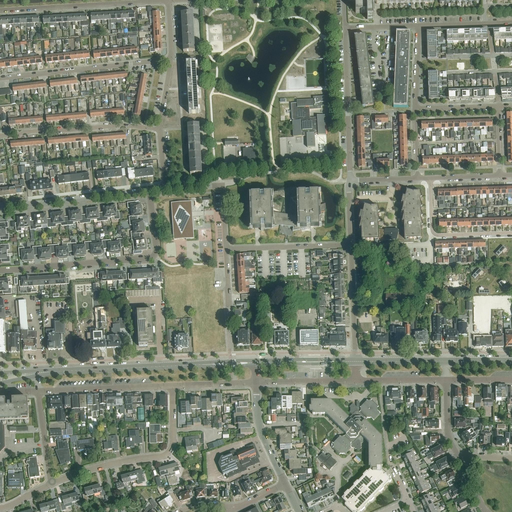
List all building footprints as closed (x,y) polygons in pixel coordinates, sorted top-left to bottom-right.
[(349,0),(349,1),(355,1),(355,3),(356,5),(356,7),(356,9),(356,11),(356,13),(360,13),(363,13),(367,13),(367,14),(367,17),(367,19),(370,19),(373,19),(373,16),(373,14),(373,11),(373,8),(373,6),(373,3),(375,3),(376,3),(376,4),(376,5),(378,5),(380,5),(382,5),(382,6),(385,6),(385,5),(388,5),(388,6),(391,6),(391,5),(394,5),(396,5),(400,5),(402,5),(405,5),(408,5),(408,4),(411,4),(411,5),(413,5),(413,4),(417,4),(417,5),(419,5),(419,4),(422,4),(422,5),(425,5),(425,4),(433,4),(434,4),(434,1),(434,0),(349,0)] [(181,13),(182,18),(183,18),(183,20),(183,23),(183,26),(182,26),(183,33),(186,33),(190,32),(194,32),(193,32),(193,30),(194,30),(194,28),(193,28),(193,26),(194,26),(194,25),(193,25),(193,23),(193,19),(193,20),(193,17),(193,12),(192,12),(192,13),(189,13),(185,13),(182,13),(181,13)] [(186,33),(183,33),(183,40),(184,40),(184,42),(184,45),(184,48),(183,48),(184,53),(184,52),(187,52),(191,52),(194,52),(195,52),(195,47),(194,47),(194,45),(195,45),(194,42),(194,39),(194,37),(194,35),(194,33),(194,32),(190,32),(186,33)] [(409,34),(398,34),(397,52),(401,52),(405,52),(408,52),(409,34)] [(364,53),(368,52),(366,35),(354,36),(356,46),(356,54),(360,53),(364,53)] [(132,48),(132,44),(130,45),(130,48),(131,48),(131,55),(138,54),(137,48),(132,48)] [(162,50),(161,44),(155,44),(155,48),(150,49),(150,53),(155,52),(155,50),(162,50)] [(125,56),(131,55),(131,48),(130,48),(126,49),(126,45),(123,45),(124,49),(125,56)] [(118,50),(114,50),(113,46),(111,47),(111,50),(112,50),(113,57),(119,56),(118,50)] [(119,56),(125,56),(124,49),(120,49),(119,46),(117,46),(118,50),(119,56)] [(107,47),(105,47),(105,51),(106,51),(107,58),(113,57),(112,50),(111,50),(107,51),(107,47)] [(94,59),(101,58),(100,52),(99,52),(95,52),(95,48),(92,48),(93,53),(93,52),(94,59)] [(101,58),(107,58),(106,51),(105,51),(101,52),(101,48),(99,48),(99,52),(100,52),(101,58)] [(77,60),(84,59),(83,53),(82,53),(78,53),(78,49),(76,50),(76,53),(77,53),(77,60)] [(83,53),(84,59),(90,58),(89,52),(85,52),(84,49),(82,49),(82,53),(83,53)] [(71,61),(77,60),(77,53),(76,53),(72,54),(72,50),(69,50),(70,54),(71,61)] [(59,62),(65,61),(64,55),(60,55),(59,51),(57,52),(57,55),(58,55),(59,62)] [(65,61),(71,61),(70,54),(66,54),(66,51),(63,51),(64,55),(65,61)] [(53,63),(59,62),(58,55),(57,55),(54,56),(53,52),(51,52),(51,56),(52,56),(53,63)] [(366,71),(370,70),(368,52),(364,53),(360,53),(356,54),(358,72),(362,71),(366,71)] [(401,52),(397,52),(397,69),(400,70),(404,70),(407,70),(408,52),(405,52),(401,52)] [(17,60),(17,67),(24,66),(23,59),(22,59),(22,55),(18,56),(18,53),(16,53),(16,56),(16,60),(17,60)] [(47,63),(53,63),(52,56),(51,56),(47,57),(47,53),(45,53),(45,57),(46,57),(47,63)] [(35,58),(36,64),(42,64),(42,57),(37,58),(36,54),(34,54),(35,58)] [(24,66),(30,65),(29,59),(28,59),(28,55),(24,55),(22,55),(22,59),(23,59),(24,66)] [(30,65),(36,64),(35,58),(31,58),(30,55),(28,55),(28,59),(29,59),(30,65)] [(5,68),(11,67),(11,61),(10,61),(6,61),(6,57),(3,58),(4,61),(5,68)] [(17,60),(16,60),(12,60),(12,57),(10,57),(9,57),(10,61),(11,61),(11,67),(17,67),(17,60)] [(196,62),(186,63),(189,114),(199,114),(196,62)] [(400,70),(397,69),(396,87),(400,88),(403,88),(407,88),(407,70),(404,70),(400,70)] [(368,88),(372,88),(370,70),(366,71),(362,71),(358,72),(360,82),(360,89),(364,89),(368,88)] [(141,82),(146,83),(147,76),(142,75),(141,80),(135,79),(134,81),(141,82)] [(89,89),(89,82),(88,77),(81,78),(81,83),(86,83),(87,89),(89,89)] [(71,80),(71,85),(75,85),(76,91),(79,91),(78,84),(77,84),(77,79),(71,80)] [(58,87),(57,81),(50,82),(51,88),(55,87),(56,94),(59,93),(58,87)] [(65,86),(64,81),(57,81),(58,87),(62,86),(63,93),(65,93),(65,86)] [(48,95),(47,88),(46,82),(40,83),(41,89),(45,89),(45,95),(48,95)] [(40,83),(33,84),(34,90),(38,89),(39,96),(41,95),(41,89),(40,83)] [(21,91),(20,85),(13,86),(13,92),(18,92),(19,98),(21,98),(21,91)] [(28,97),(27,91),(27,85),(20,85),(21,91),(25,91),(25,97),(28,97)] [(395,105),(406,106),(407,88),(403,88),(400,88),(396,87),(395,105)] [(360,89),(362,107),(374,106),(372,88),(368,88),(364,89),(360,89)] [(297,103),(291,104),(292,120),(293,120),(294,121),(292,121),(292,123),(293,137),(295,137),(302,137),(307,136),(307,148),(308,148),(316,147),(315,142),(315,134),(318,134),(318,136),(320,136),(322,136),(323,135),(326,135),(325,116),(317,116),(317,118),(315,118),(310,118),(310,113),(310,112),(309,110),(321,109),(321,107),(328,106),(328,103),(328,96),(313,97),(313,100),(297,101),(297,103)] [(117,110),(117,115),(124,115),(124,109),(119,110),(118,103),(116,103),(116,110),(117,110)] [(104,111),(104,117),(111,116),(110,111),(106,111),(105,104),(102,105),(103,111),(104,111)] [(111,116),(117,115),(117,110),(116,110),(112,110),(112,104),(109,104),(110,111),(111,116)] [(98,117),(104,117),(104,111),(103,111),(99,112),(99,105),(96,105),(96,112),(97,112),(98,117)] [(89,106),(90,113),(91,118),(98,117),(97,112),(96,112),(92,112),(92,106),(89,106)] [(80,114),(80,120),(87,119),(86,114),(82,114),(81,107),(78,108),(79,114),(80,114)] [(73,115),(73,120),(80,120),(80,114),(79,114),(75,114),(74,108),(72,108),(72,115),(73,115)] [(60,116),(60,121),(67,121),(66,115),(62,116),(61,109),(58,109),(59,116),(60,116)] [(66,115),(67,121),(73,120),(73,115),(72,115),(68,115),(68,109),(65,109),(66,115)] [(141,110),(136,109),(135,113),(132,112),(131,117),(138,118),(138,115),(140,116),(141,110)] [(53,116),(52,116),(48,117),(48,110),(45,110),(46,117),(47,122),(54,122),(53,116)] [(53,116),(54,122),(60,121),(60,116),(59,116),(55,116),(54,110),(52,110),(52,116),(53,116)] [(36,118),(36,123),(43,123),(42,117),(38,118),(37,111),(34,111),(35,118),(36,118)] [(23,124),(29,124),(29,118),(28,119),(24,119),(24,112),(21,113),(21,119),(22,119),(23,124)] [(29,124),(36,123),(36,118),(35,118),(31,118),(30,112),(28,112),(28,119),(29,118),(29,124)] [(9,126),(16,125),(16,120),(15,120),(15,117),(11,117),(10,113),(8,114),(8,120),(9,120),(9,126)] [(16,125),(23,124),(22,119),(21,119),(18,119),(17,113),(14,113),(15,117),(15,120),(16,120),(16,125)] [(377,124),(382,124),(381,117),(375,117),(375,124),(372,124),(372,129),(375,129),(375,128),(378,128),(377,124)] [(391,123),(388,123),(388,117),(381,117),(382,124),(386,123),(386,127),(386,129),(392,129),(391,123)] [(492,120),(486,120),(486,127),(489,127),(489,133),(494,133),(493,127),(492,127),(492,120)] [(188,124),(187,124),(188,129),(189,129),(189,132),(189,133),(189,135),(189,137),(188,137),(188,141),(192,141),(196,141),(200,141),(200,137),(200,134),(200,133),(200,131),(199,129),(200,129),(200,128),(199,128),(199,126),(200,126),(200,124),(199,123),(199,124),(195,125),(191,125),(188,125),(188,124)] [(144,144),(151,143),(151,137),(150,135),(146,136),(146,137),(140,138),(140,137),(136,137),(137,143),(140,142),(140,141),(144,140),(144,144)] [(101,148),(100,142),(100,136),(92,137),(93,142),(98,142),(98,148),(101,148)] [(56,139),(48,140),(49,145),(53,145),(54,151),(57,151),(56,144),(56,139)] [(192,141),(188,141),(189,146),(190,146),(190,148),(190,150),(190,151),(190,154),(189,154),(189,158),(193,158),(197,158),(201,157),(201,153),(201,151),(201,149),(201,147),(200,147),(200,145),(201,145),(201,144),(200,144),(200,142),(200,141),(196,141),(192,141)] [(19,154),(19,148),(18,142),(11,143),(11,148),(16,148),(16,154),(19,154)] [(226,146),(227,164),(237,163),(236,146),(226,146)] [(256,164),(255,148),(243,148),(244,164),(256,164)] [(376,154),(373,155),(373,161),(377,161),(377,167),(383,167),(383,160),(379,160),(379,154),(376,154)] [(387,160),(383,160),(383,167),(390,167),(389,160),(393,160),(393,154),(389,154),(389,156),(387,156),(387,160)] [(193,158),(189,158),(190,162),(191,165),(191,166),(191,167),(191,170),(190,170),(190,174),(190,175),(191,175),(191,174),(194,174),(198,174),(202,174),(202,175),(202,169),(202,167),(202,166),(202,164),(201,164),(201,161),(202,161),(202,160),(201,161),(201,158),(201,157),(197,158),(193,158)] [(65,184),(64,177),(62,177),(61,173),(58,174),(57,167),(54,167),(54,171),(55,176),(58,176),(58,177),(59,185),(65,184)] [(115,169),(116,171),(116,178),(123,177),(123,176),(126,176),(125,170),(122,170),(122,169),(121,169),(121,168),(115,169)] [(39,191),(38,182),(37,179),(38,179),(37,176),(34,176),(34,180),(35,182),(31,183),(32,192),(39,191)] [(24,191),(23,191),(23,187),(25,187),(24,180),(20,181),(20,184),(19,185),(16,185),(17,195),(23,194),(25,193),(24,191)] [(250,194),(249,194),(249,196),(250,201),(250,202),(250,204),(251,222),(250,230),(253,230),(253,229),(255,229),(261,229),(261,231),(269,229),(272,229),(275,229),(275,227),(280,225),(293,227),(293,231),(301,230),(306,229),(311,229),(311,227),(316,227),(319,227),(322,227),(321,221),(321,220),(321,213),(325,212),(326,212),(325,203),(324,204),(321,205),(320,199),(321,192),(321,191),(318,192),(299,192),(296,192),(297,196),(297,197),(297,200),(297,201),(297,202),(297,204),(297,206),(298,217),(288,215),(282,214),(277,213),(274,213),(273,210),(273,209),(273,201),(273,199),(273,198),(274,195),(274,193),(271,193),(265,194),(256,194),(252,194),(250,194)] [(359,218),(359,219),(361,220),(361,222),(360,224),(359,229),(361,229),(361,231),(361,233),(361,241),(362,241),(366,241),(367,241),(371,241),(373,241),(379,240),(379,241),(379,242),(379,243),(382,242),(385,241),(388,240),(389,239),(391,239),(394,239),(399,240),(398,243),(406,243),(413,243),(413,242),(414,239),(421,239),(422,239),(421,229),(421,227),(423,226),(423,225),(422,225),(421,220),(421,219),(421,217),(423,217),(422,216),(422,215),(421,210),(420,208),(422,208),(422,207),(422,206),(420,201),(420,199),(422,198),(421,197),(421,196),(420,191),(419,191),(419,192),(412,192),(411,192),(406,191),(406,193),(405,197),(404,197),(403,197),(403,196),(401,202),(401,203),(403,204),(403,206),(402,211),(401,213),(403,213),(403,215),(402,221),(402,222),(404,222),(404,225),(404,227),(404,228),(404,230),(400,231),(399,231),(397,230),(397,229),(394,229),(391,229),(388,230),(385,230),(385,231),(384,233),(382,232),(378,231),(378,229),(378,228),(378,226),(378,224),(378,223),(380,223),(378,216),(378,215),(378,214),(379,213),(377,207),(376,207),(372,207),(371,207),(370,207),(369,207),(366,206),(364,206),(363,213),(362,213),(361,212),(360,212),(360,216),(359,218)] [(131,212),(132,212),(143,210),(142,206),(141,206),(141,205),(134,205),(134,202),(127,203),(128,209),(130,208),(131,212)] [(192,202),(171,203),(174,240),(194,239),(192,202)] [(111,217),(110,206),(105,207),(106,208),(104,208),(105,215),(102,215),(103,222),(108,221),(108,219),(111,218),(111,217)] [(114,206),(110,206),(111,217),(114,217),(115,220),(120,219),(119,213),(116,213),(116,207),(114,207),(114,206)] [(97,208),(92,209),(94,221),(97,220),(97,222),(103,222),(102,215),(99,216),(98,209),(97,209),(97,208)] [(88,217),(85,217),(85,224),(91,223),(91,221),(94,221),(92,209),(88,209),(88,210),(87,210),(88,217)] [(85,224),(85,217),(82,218),(81,211),(80,211),(79,210),(75,211),(76,223),(80,222),(80,224),(85,224)] [(143,210),(132,212),(132,217),(129,217),(130,220),(136,220),(135,217),(142,216),(142,215),(143,214),(143,210)] [(70,219),(67,219),(68,226),(74,225),(73,223),(76,223),(75,211),(71,211),(71,212),(70,212),(70,219)] [(68,226),(67,219),(64,220),(64,213),(62,213),(62,212),(58,213),(59,224),(65,223),(65,226),(68,226)] [(53,221),(50,222),(51,228),(57,227),(56,225),(60,225),(59,224),(58,213),(54,213),(54,214),(52,214),(53,221)] [(51,228),(50,222),(47,222),(46,215),(45,215),(45,214),(41,215),(42,226),(47,225),(48,228),(51,228)] [(36,223),(33,224),(34,230),(37,230),(37,226),(42,226),(41,215),(36,215),(36,216),(35,217),(36,223)] [(28,216),(24,217),(25,228),(30,227),(30,230),(31,230),(34,230),(33,224),(30,224),(29,217),(28,217),(28,216)] [(25,228),(24,217),(19,218),(18,219),(19,225),(16,226),(16,232),(22,232),(22,229),(25,229),(25,228)] [(136,223),(136,220),(130,220),(130,226),(134,226),(134,229),(145,227),(144,223),(143,223),(143,222),(136,223)] [(0,231),(6,231),(6,229),(8,228),(8,223),(2,223),(2,226),(0,226),(0,231)] [(131,232),(132,238),(138,237),(138,234),(144,233),(144,232),(145,232),(145,227),(134,229),(134,232),(131,232)] [(6,231),(0,231),(0,237),(2,238),(3,241),(9,240),(9,235),(7,235),(6,231)] [(133,246),(147,245),(146,240),(145,240),(145,239),(138,240),(138,237),(132,238),(132,241),(133,241),(133,246)] [(114,243),(115,254),(120,254),(119,253),(121,253),(120,246),(123,246),(123,239),(117,240),(117,243),(114,243)] [(111,255),(115,254),(114,243),(111,244),(111,240),(105,241),(106,247),(109,247),(109,254),(111,254),(111,255)] [(103,248),(106,247),(105,241),(102,241),(102,245),(97,245),(98,256),(102,255),(102,254),(103,254),(103,248)] [(79,245),(81,257),(85,257),(85,256),(86,256),(86,249),(89,249),(88,242),(85,243),(85,246),(80,247),(80,245),(79,245)] [(94,256),(98,256),(97,245),(92,246),(91,242),(88,242),(89,249),(92,249),(92,255),(94,255),(94,256)] [(76,258),(81,257),(79,245),(76,246),(76,243),(71,244),(71,250),(74,250),(75,257),(76,257),(76,258)] [(68,251),(71,250),(71,244),(67,244),(68,248),(62,248),(63,259),(68,259),(67,258),(69,257),(68,251)] [(3,248),(0,248),(0,254),(7,254),(7,251),(10,251),(9,245),(3,245),(3,248)] [(59,259),(63,259),(62,248),(59,248),(59,245),(53,246),(54,252),(57,252),(57,259),(59,258),(59,259)] [(147,249),(147,245),(133,246),(134,252),(133,252),(134,255),(140,254),(140,251),(146,250),(146,249),(147,249)] [(51,252),(54,252),(53,246),(48,246),(48,248),(45,249),(46,261),(50,260),(50,259),(52,259),(51,252)] [(493,254),(496,257),(503,249),(501,246),(493,254)] [(34,254),(37,254),(36,247),(33,247),(33,251),(28,251),(29,262),(33,262),(33,261),(34,261),(34,254)] [(42,261),(46,261),(45,249),(42,249),(42,247),(36,247),(37,254),(40,253),(40,260),(42,260),(42,261)] [(24,263),(29,262),(28,251),(25,252),(24,248),(19,249),(19,255),(22,255),(23,262),(24,262),(24,263)] [(180,264),(179,249),(169,249),(170,265),(180,264)] [(244,262),(244,261),(244,258),(250,257),(250,256),(250,253),(242,254),(242,255),(237,256),(237,262),(244,262)] [(0,259),(4,260),(4,263),(10,262),(10,257),(13,257),(13,254),(7,254),(0,254),(0,259)] [(153,270),(153,279),(162,278),(161,272),(158,272),(158,270),(156,270),(153,270)] [(127,280),(126,274),(123,275),(123,272),(117,273),(118,281),(127,280)] [(131,274),(128,274),(129,280),(137,280),(137,272),(131,272),(131,274)] [(107,282),(107,273),(104,273),(104,274),(98,274),(98,279),(101,279),(102,282),(107,282)] [(69,284),(69,278),(66,279),(66,276),(63,277),(63,276),(60,276),(61,285),(69,284)] [(19,281),(20,287),(28,287),(28,278),(25,278),(25,279),(22,279),(22,281),(19,281)] [(501,281),(498,283),(506,292),(508,290),(501,281)] [(9,289),(9,286),(0,286),(0,291),(5,292),(5,295),(12,294),(11,289),(9,289)] [(406,306),(406,294),(386,294),(386,306),(406,306)] [(492,347),(492,296),(473,296),(474,318),(475,327),(475,338),(472,338),(472,342),(475,342),(475,347),(482,347),(482,348),(484,348),(484,347),(492,347)] [(26,300),(18,301),(20,318),(21,332),(21,336),(21,341),(24,341),(24,351),(31,351),(36,351),(37,332),(32,332),(28,326),(26,300)] [(105,330),(105,323),(104,310),(97,311),(97,312),(98,324),(99,330),(100,349),(100,351),(102,352),(104,352),(106,350),(105,337),(104,330),(105,330)] [(152,310),(137,311),(138,323),(139,323),(140,328),(138,328),(138,334),(140,334),(140,339),(138,339),(139,346),(139,347),(147,347),(147,345),(154,345),(153,324),(151,324),(151,322),(153,322),(152,310)] [(434,319),(434,336),(433,336),(433,342),(434,342),(434,343),(436,343),(437,342),(441,342),(441,336),(441,318),(444,318),(444,314),(438,315),(434,315),(434,319)] [(48,334),(49,351),(55,351),(55,350),(61,350),(62,349),(61,349),(61,342),(60,322),(54,322),(55,331),(47,331),(46,331),(46,334),(47,334),(48,334)] [(112,329),(112,337),(106,337),(107,349),(121,348),(121,341),(120,336),(121,336),(120,332),(120,325),(119,325),(119,322),(115,322),(115,325),(113,325),(113,329),(112,329)] [(458,342),(458,335),(458,324),(454,324),(455,330),(448,330),(448,327),(446,327),(446,330),(444,330),(444,336),(446,336),(446,342),(458,342)] [(458,324),(458,335),(462,335),(462,336),(466,336),(466,335),(467,335),(467,329),(468,329),(468,324),(458,324)] [(390,333),(395,333),(395,344),(406,344),(406,336),(410,336),(410,325),(405,326),(405,330),(395,330),(395,327),(390,327),(390,333)] [(14,328),(15,335),(9,335),(9,353),(20,353),(19,335),(21,335),(21,327),(14,328)] [(249,329),(249,331),(249,336),(252,336),(252,346),(262,346),(262,335),(260,335),(260,332),(259,332),(259,329),(249,329)] [(280,329),(280,332),(275,332),(275,346),(280,346),(280,347),(283,347),(283,346),(289,346),(288,332),(284,332),(284,329),(280,329)] [(92,350),(100,349),(99,330),(91,330),(91,334),(87,334),(88,340),(91,340),(92,350)] [(249,336),(249,331),(237,331),(237,336),(236,336),(236,342),(237,342),(237,346),(244,346),(249,346),(249,336)] [(318,331),(314,331),(308,331),(300,331),(300,339),(300,346),(319,346),(318,338),(318,331)] [(336,338),(336,347),(346,347),(346,332),(337,332),(337,338),(336,338)] [(414,332),(414,333),(414,345),(419,344),(419,346),(422,346),(422,344),(427,344),(427,332),(414,332)] [(463,402),(461,402),(461,398),(461,389),(458,389),(457,388),(456,388),(455,389),(454,389),(455,394),(452,394),(453,399),(457,399),(457,408),(463,408),(463,402)] [(473,403),(473,401),(474,401),(474,396),(472,394),(471,394),(471,389),(470,389),(470,388),(468,388),(468,389),(465,389),(465,398),(465,399),(465,406),(469,406),(468,403),(473,403)] [(390,390),(390,397),(385,397),(385,405),(390,405),(390,400),(401,400),(401,389),(390,390)] [(417,399),(414,399),(413,390),(412,389),(408,390),(407,390),(408,403),(410,403),(410,399),(413,399),(414,405),(414,408),(413,408),(413,417),(417,417),(417,408),(418,408),(418,407),(417,405),(417,401),(417,399)] [(419,401),(417,401),(417,405),(419,404),(420,404),(420,402),(423,402),(423,398),(426,398),(426,390),(425,390),(424,389),(423,389),(422,390),(419,390),(419,399),(419,401)] [(429,401),(429,406),(435,405),(435,400),(438,400),(438,398),(438,390),(437,390),(436,389),(435,389),(434,390),(431,390),(431,401),(429,401)] [(491,389),(484,389),(484,400),(484,403),(494,403),(494,395),(491,395),(491,389)] [(302,405),(302,407),(302,409),(306,409),(306,401),(303,401),(302,393),(297,393),(297,405),(302,405)] [(133,406),(136,405),(144,405),(144,399),(141,399),(141,394),(133,394),(133,406)] [(116,395),(107,395),(107,407),(110,407),(110,413),(113,413),(113,407),(116,407),(116,395)] [(122,395),(116,395),(116,407),(116,410),(120,410),(120,414),(125,414),(124,406),(123,406),(122,395)] [(164,395),(160,395),(159,396),(159,402),(158,402),(158,408),(164,408),(164,412),(168,412),(168,395),(164,395)] [(231,404),(235,404),(243,403),(243,398),(235,399),(235,395),(227,396),(227,399),(231,399),(231,404)] [(72,409),(74,409),(78,409),(80,409),(80,400),(79,396),(71,397),(72,409)] [(62,397),(49,398),(50,410),(57,409),(58,423),(66,423),(65,409),(62,409),(62,397)] [(0,400),(0,423),(4,423),(4,426),(7,425),(7,423),(29,422),(28,399),(0,400)] [(277,399),(276,399),(271,399),(271,407),(268,407),(268,415),(272,415),(272,411),(277,411),(277,409),(277,407),(277,399)] [(345,506),(347,508),(351,511),(359,511),(360,511),(361,511),(365,508),(365,507),(370,502),(371,502),(372,500),(374,498),(374,497),(379,492),(380,492),(384,489),(383,487),(388,482),(390,483),(392,481),(385,474),(387,473),(382,469),(382,437),(365,421),(368,418),(371,418),(374,421),(381,414),(378,411),(378,408),(379,407),(372,400),(371,401),(367,401),(366,400),(359,407),(359,402),(357,402),(357,407),(356,407),(353,404),(349,407),(350,408),(350,412),(349,412),(352,415),(349,418),(331,401),(311,401),(311,407),(309,407),(309,411),(310,412),(312,412),(312,415),(325,414),(346,435),(344,437),(340,437),(339,436),(332,443),(333,444),(333,447),(332,448),(339,455),(341,454),(344,454),(345,455),(352,448),(355,448),(358,452),(362,448),(361,447),(361,444),(362,443),(358,439),(361,436),(369,443),(369,467),(370,467),(370,470),(368,472),(367,472),(363,475),(363,477),(358,482),(357,481),(354,485),(354,486),(349,491),(348,491),(344,495),(344,496),(342,499),(346,503),(346,504),(345,504),(345,505),(345,506)] [(150,425),(150,442),(150,441),(157,441),(157,443),(163,443),(163,435),(160,435),(160,432),(159,432),(159,426),(160,426),(160,425),(150,425)] [(252,429),(250,429),(240,429),(240,430),(241,434),(236,434),(237,438),(245,438),(245,434),(253,434),(252,429)] [(463,440),(474,433),(472,429),(467,432),(467,431),(463,434),(463,433),(460,435),(460,436),(463,440)] [(126,441),(126,442),(127,448),(135,448),(134,444),(143,444),(142,438),(139,438),(139,431),(129,431),(130,438),(128,438),(126,441)] [(491,433),(486,433),(486,431),(484,431),(484,433),(481,433),(481,437),(481,445),(487,446),(487,436),(491,436),(491,432),(491,433)] [(477,436),(474,433),(463,440),(466,445),(466,444),(467,445),(470,443),(469,443),(473,440),(472,439),(477,436)] [(107,443),(104,443),(105,449),(104,449),(104,450),(114,449),(115,452),(119,452),(117,436),(107,437),(107,443)] [(77,451),(95,449),(93,439),(78,441),(77,437),(71,438),(71,443),(76,442),(77,451)] [(200,444),(199,437),(190,438),(191,441),(185,442),(187,452),(197,450),(196,445),(200,444)] [(210,444),(211,449),(225,444),(224,439),(210,444)] [(67,441),(58,442),(59,456),(58,457),(61,465),(60,465),(60,466),(70,462),(70,461),(67,441)] [(259,455),(257,450),(254,444),(246,447),(247,449),(245,450),(244,450),(242,451),(241,451),(242,452),(239,453),(239,452),(239,453),(237,454),(237,453),(235,450),(222,456),(223,457),(221,457),(218,464),(219,466),(223,476),(226,475),(226,474),(227,474),(229,478),(244,472),(244,470),(260,463),(258,459),(256,456),(259,455)] [(427,457),(443,450),(441,446),(430,451),(430,452),(426,455),(427,457)] [(444,454),(443,450),(427,457),(423,459),(427,465),(431,463),(430,460),(433,458),(434,459),(444,454)] [(313,457),(316,460),(318,459),(330,470),(337,463),(328,455),(326,457),(323,453),(319,457),(315,453),(313,455),(313,457)] [(404,460),(405,462),(415,457),(413,454),(412,455),(411,453),(402,457),(404,460)] [(37,457),(29,459),(27,459),(27,462),(27,465),(29,465),(29,468),(28,468),(30,478),(40,477),(38,465),(36,466),(35,458),(37,458),(37,457)] [(416,460),(415,457),(405,462),(406,463),(405,464),(407,466),(415,462),(415,460),(416,460)] [(433,470),(448,462),(448,461),(447,459),(446,459),(446,458),(435,464),(436,465),(432,467),(433,470)] [(409,471),(419,466),(418,464),(417,464),(415,462),(407,466),(408,470),(409,470),(409,471)] [(448,462),(433,470),(430,471),(432,474),(434,472),(435,472),(439,470),(439,471),(450,466),(448,462)] [(177,464),(168,466),(173,485),(178,484),(174,473),(180,471),(177,464)] [(161,477),(166,475),(169,486),(173,485),(168,466),(159,469),(161,477)] [(420,469),(419,466),(409,471),(410,473),(411,476),(420,471),(419,469),(420,469)] [(299,481),(305,481),(307,481),(306,478),(310,478),(310,474),(306,474),(306,469),(302,470),(294,470),(294,475),(299,475),(299,480),(299,481)] [(262,487),(269,484),(274,482),(274,481),(269,471),(268,471),(267,470),(264,471),(257,474),(259,478),(262,476),(263,478),(263,479),(262,478),(258,480),(258,481),(259,481),(260,483),(257,484),(259,487),(262,486),(262,487)] [(442,481),(447,478),(448,480),(449,481),(455,479),(454,477),(455,476),(452,470),(440,476),(442,481)] [(414,480),(423,476),(422,473),(421,473),(420,471),(411,476),(413,479),(414,480)] [(133,474),(129,475),(131,482),(137,481),(138,484),(142,483),(140,475),(137,476),(136,472),(132,472),(133,474)] [(9,474),(9,488),(20,487),(20,483),(24,483),(24,473),(20,473),(20,474),(9,474)] [(122,480),(119,481),(121,488),(125,487),(124,484),(131,482),(129,475),(125,476),(124,475),(121,476),(122,480)] [(425,478),(423,476),(414,480),(416,485),(424,481),(423,479),(425,478)] [(250,493),(244,481),(243,479),(240,480),(243,485),(242,485),(246,494),(250,493)] [(247,479),(244,481),(250,493),(254,491),(253,490),(254,490),(250,482),(249,482),(247,479)] [(238,484),(238,481),(235,482),(236,488),(233,489),(235,497),(235,498),(238,497),(238,496),(241,496),(239,487),(238,484)] [(418,490),(428,485),(426,482),(425,483),(424,481),(416,485),(418,490)] [(92,488),(94,495),(100,493),(101,496),(106,495),(104,488),(100,489),(99,484),(96,485),(96,486),(92,488)] [(227,484),(226,491),(223,491),(222,498),(229,499),(229,491),(230,491),(230,484),(227,484)] [(447,490),(444,491),(446,495),(449,493),(452,498),(461,494),(460,492),(462,491),(460,486),(458,487),(457,484),(447,489),(447,490)] [(187,492),(184,493),(187,500),(190,499),(190,498),(192,497),(191,494),(190,491),(192,490),(190,485),(188,486),(188,487),(186,488),(187,492)] [(207,490),(207,489),(207,485),(206,485),(202,485),(202,488),(198,488),(196,489),(197,498),(198,498),(199,498),(200,498),(202,497),(203,498),(204,497),(205,497),(204,491),(207,490)] [(214,485),(207,485),(207,489),(209,489),(209,491),(209,497),(217,497),(217,491),(214,491),(214,485)] [(327,489),(324,490),(328,499),(333,497),(328,485),(326,486),(327,489)] [(429,487),(428,485),(418,490),(420,494),(429,490),(428,488),(429,487)] [(94,495),(92,488),(88,489),(88,487),(84,488),(86,495),(83,496),(85,503),(89,502),(87,497),(94,495)] [(324,501),(328,499),(324,490),(322,492),(320,489),(318,490),(324,501)] [(187,500),(184,493),(181,495),(179,490),(176,490),(177,491),(178,494),(179,498),(181,501),(183,501),(183,502),(187,500)] [(319,504),(324,501),(318,490),(316,491),(317,494),(315,495),(319,504)] [(314,506),(308,494),(307,492),(302,495),(309,508),(314,506)] [(74,495),(70,496),(72,503),(79,501),(80,504),(83,503),(81,496),(78,497),(77,493),(73,493),(74,495)] [(310,493),(308,494),(314,506),(319,504),(315,495),(312,496),(310,493)] [(168,498),(165,500),(169,508),(173,506),(172,504),(174,503),(170,497),(169,495),(168,494),(166,496),(168,498)] [(422,504),(434,498),(433,496),(430,498),(429,495),(420,499),(422,504)] [(72,503),(70,496),(66,497),(65,496),(62,497),(64,503),(60,504),(62,511),(63,511),(66,510),(65,508),(73,506),(72,503)] [(461,509),(467,506),(466,504),(468,503),(466,499),(464,499),(463,497),(453,501),(456,506),(458,504),(461,509)] [(274,508),(277,507),(283,504),(280,498),(275,500),(269,503),(269,502),(265,503),(268,508),(273,506),(274,508)] [(434,498),(422,504),(425,509),(433,504),(432,502),(435,500),(434,498)] [(163,510),(165,509),(166,510),(169,508),(165,500),(161,502),(160,500),(157,501),(159,504),(163,510)] [(48,504),(49,511),(56,510),(56,511),(60,511),(61,511),(59,504),(55,505),(54,501),(51,502),(51,503),(48,504)]
